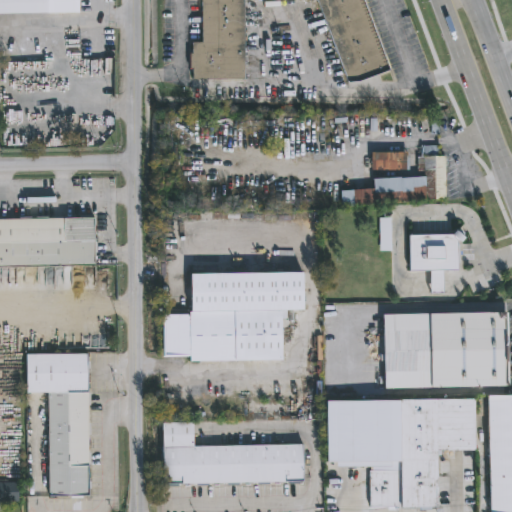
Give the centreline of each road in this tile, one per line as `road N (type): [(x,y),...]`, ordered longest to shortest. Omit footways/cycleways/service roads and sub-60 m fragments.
road 1 (tertiary): [(134,0),(138,511)]
road 2 (primary): [(443,0),(511,190)]
road 3 (residential): [(0,165),(137,162)]
